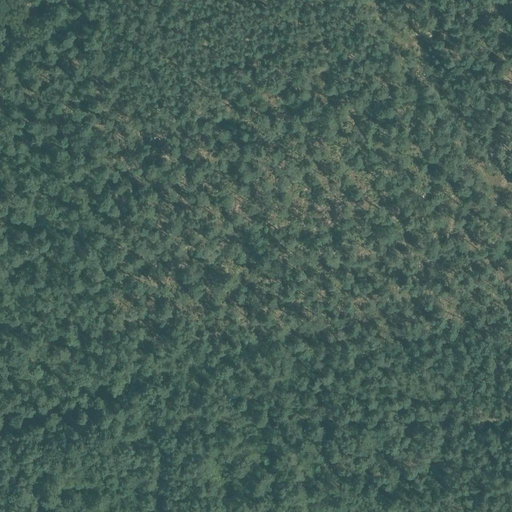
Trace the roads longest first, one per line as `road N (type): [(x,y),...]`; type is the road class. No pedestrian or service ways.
road 1 (track): [(68,0),(154,251),(157,334),(171,362),(199,385),(147,511)]
road 2 (track): [(118,139),(511,2)]
road 3 (track): [(114,511),(91,494),(0,466)]
